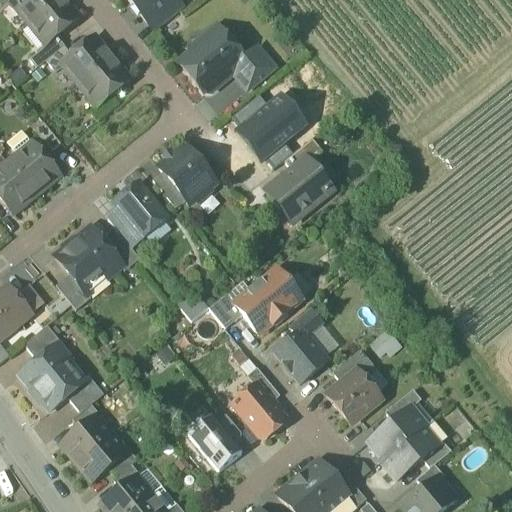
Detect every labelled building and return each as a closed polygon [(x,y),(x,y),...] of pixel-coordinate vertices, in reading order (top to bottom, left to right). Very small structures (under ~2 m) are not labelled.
[(15,0),(9,6),(27,27),(60,0),(15,0)] [(78,21),(60,0),(27,27),(44,49),(56,40),(78,21)] [(124,0),(146,26),(147,25),(174,2),(177,0),(124,0)] [(147,25),(154,34),(182,12),(174,2),(147,25)] [(177,66),(202,97),(204,95),(210,96),(215,92),(215,87),(231,74),(243,64),(243,63),(218,33),(212,32),(204,39),(203,45),(177,66)] [(28,63),(36,72),(45,64),(63,49),(56,40),(44,49),(28,63)] [(59,68),(77,89),(111,62),(93,40),(71,58),(59,68)] [(45,64),(53,73),(59,68),(71,58),(63,49),(45,64)] [(231,74),(247,93),(271,72),(255,52),(243,63),(243,64),(231,74)] [(129,83),(111,62),(77,89),(95,111),(110,99),(129,83)] [(89,117),(96,126),(118,108),(110,99),(95,111),(89,117)] [(230,122),(238,131),(266,108),(258,99),(230,122)] [(277,99),(266,108),(238,131),(233,135),(260,169),(265,164),(284,149),(304,133),(277,99)] [(33,133),(50,154),(60,147),(42,125),(33,133)] [(8,147),(17,157),(30,147),(21,136),(8,147)] [(309,145),(319,157),(321,155),(311,143),(309,145)] [(283,166),(291,175),(306,163),(308,165),(319,157),(309,145),(292,158),(283,166)] [(17,157),(6,166),(34,200),(58,180),(31,146),(30,147),(17,157)] [(292,158),(284,149),(265,164),(273,174),(283,166),(292,158)] [(188,208),(194,203),(198,204),(204,201),(208,196),(208,192),(214,187),(184,151),(158,172),(162,176),(185,204),(188,208)] [(265,196),(291,227),(329,196),(317,181),(319,180),(308,165),(306,163),(291,175),(265,196)] [(0,203),(12,218),(34,200),(6,166),(0,170),(0,203)] [(152,185),(174,213),(185,204),(162,176),(152,185)] [(118,215),(140,242),(166,222),(138,187),(112,208),(118,215)] [(118,238),(129,251),(140,242),(118,215),(106,223),(118,238)] [(69,279),(80,293),(101,276),(106,281),(119,270),(120,269),(104,250),(90,233),(75,245),(73,243),(64,251),(65,253),(55,262),(69,279)] [(119,270),(124,276),(139,263),(129,251),(118,238),(104,250),(120,269),(119,270)] [(241,319),(257,339),(271,328),(274,331),(288,319),(285,316),(301,304),(276,273),(249,295),(233,307),(232,308),(241,319)] [(84,298),(85,297),(106,281),(101,276),(80,293),(84,298)] [(55,290),(75,315),(90,303),(85,297),(84,298),(80,293),(69,279),(55,290)] [(241,285),(226,298),(233,307),(249,295),(241,285)] [(29,288),(15,299),(30,318),(44,306),(29,288)] [(0,341),(30,318),(15,299),(7,290),(0,295),(0,341)] [(208,313),(224,333),(241,319),(232,308),(233,307),(226,298),(208,313)] [(177,309),(190,326),(207,313),(200,304),(192,311),(185,302),(177,309)] [(300,335),(304,340),(320,327),(309,313),(288,330),(295,339),(300,335)] [(338,349),(320,327),(304,340),(322,362),(338,349)] [(23,348),(36,365),(56,349),(57,350),(60,347),(46,329),(23,348)] [(401,351),(386,332),(367,348),(378,362),(385,357),(389,361),(401,351)] [(273,358),(298,389),(326,366),(322,362),(304,340),(300,335),(295,339),(273,358)] [(165,347),(154,357),(164,369),(175,359),(165,347)] [(0,367),(8,360),(0,349),(0,367)] [(40,404),(48,415),(66,401),(80,389),(79,389),(63,368),(68,364),(57,350),(56,349),(36,365),(19,379),(32,395),(30,397),(37,406),(40,404)] [(332,377),(340,387),(355,374),(360,380),(371,370),(372,369),(360,354),(332,377)] [(79,389),(84,384),(68,364),(63,368),(79,389)] [(375,374),(371,370),(360,380),(363,384),(375,374)] [(255,390),(270,407),(279,399),(256,372),(246,380),(254,390),(255,390)] [(325,399),(350,429),(380,404),(374,398),(363,384),(360,380),(355,374),(340,387),(325,399)] [(386,388),(375,374),(363,384),(374,398),(386,388)] [(66,401),(80,418),(90,409),(103,399),(88,380),(84,384),(79,389),(80,389),(66,401)] [(259,442),(265,442),(285,426),(270,407),(255,390),(254,390),(232,409),(259,442)] [(384,417),(391,426),(408,412),(409,413),(420,404),(412,394),(384,417)] [(99,419),(90,409),(80,418),(72,424),(79,433),(95,420),(96,421),(99,419)] [(367,446),(382,465),(422,432),(424,431),(409,413),(408,412),(391,426),(367,446)] [(214,425),(231,446),(238,454),(241,438),(224,418),(214,425)] [(59,449),(75,468),(110,439),(96,421),(95,420),(79,433),(59,449)] [(187,439),(218,476),(241,457),(238,454),(231,446),(214,425),(210,420),(187,439)] [(446,442),(431,425),(424,431),(422,432),(436,450),(441,446),(446,442)] [(436,450),(422,432),(382,465),(381,466),(396,485),(421,464),(437,451),(436,450)] [(125,456),(110,439),(75,468),(90,487),(107,473),(125,457),(125,456)] [(421,464),(428,473),(433,469),(450,456),(441,446),(436,450),(437,451),(421,464)] [(107,473),(115,482),(130,469),(136,464),(128,454),(125,456),(125,457),(107,473)] [(318,466),(298,483),(321,511),(354,511),(348,504),(349,503),(336,488),(318,466)] [(139,479),(130,469),(115,482),(112,484),(119,493),(135,481),(135,482),(139,479)] [(442,480),(433,469),(428,473),(415,485),(423,494),(438,482),(438,483),(442,480)] [(147,473),(139,479),(135,482),(150,499),(161,490),(147,473)] [(348,504),(354,511),(355,511),(365,504),(345,480),(336,488),(349,503),(348,504)] [(99,510),(100,511),(134,511),(150,499),(135,482),(135,481),(119,493),(99,510)] [(400,511),(446,511),(456,504),(438,483),(438,482),(423,494),(400,511)] [(321,511),(298,483),(277,500),(286,511),(321,511)] [(161,490),(150,499),(160,511),(169,511),(175,508),(161,490)] [(160,511),(150,499),(134,511),(160,511)]
